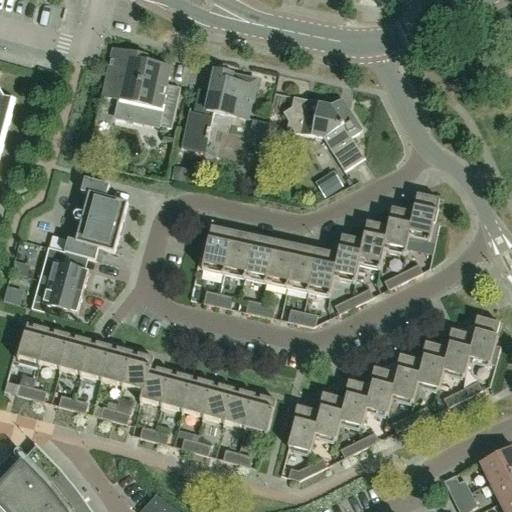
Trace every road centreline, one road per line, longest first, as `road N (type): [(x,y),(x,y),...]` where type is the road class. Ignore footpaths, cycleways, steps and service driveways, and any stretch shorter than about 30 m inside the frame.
road 1 (residential): [(491,225),(453,275),(319,341),(172,314),(151,291)]
road 2 (residential): [(151,291),(160,229),(182,204),(311,221),(402,178),(426,149)]
road 3 (residential): [(387,511),(408,500),(430,468),(511,427)]
road 4 (residential): [(99,0),(83,43),(0,27)]
road 5 (tertiary): [(379,43),(250,24)]
